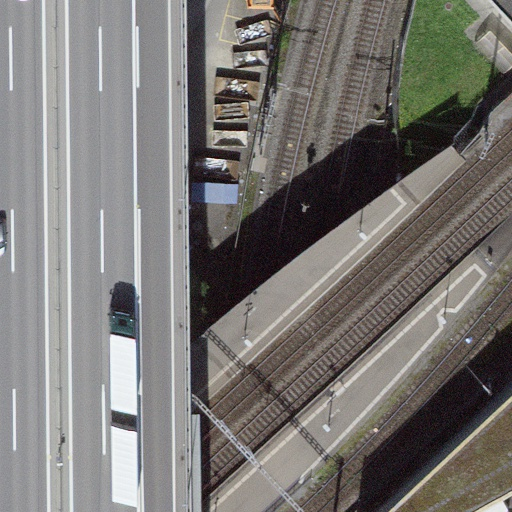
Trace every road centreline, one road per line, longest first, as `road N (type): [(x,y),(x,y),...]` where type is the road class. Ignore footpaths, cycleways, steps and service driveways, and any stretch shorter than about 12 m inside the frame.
road 1 (motorway): [(151,511),(112,0)]
road 2 (motorway): [(10,0),(15,511)]
road 3 (motorway): [(105,511),(101,0)]
